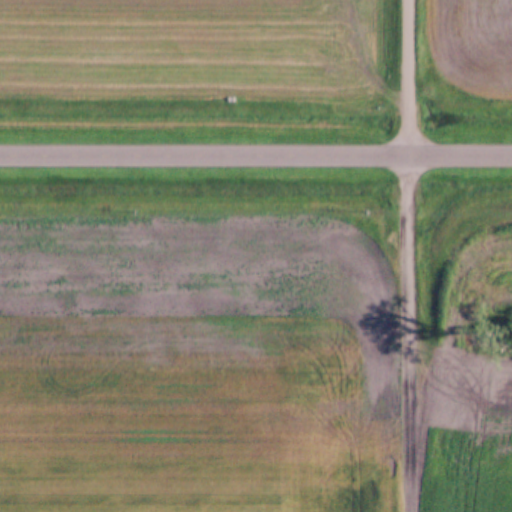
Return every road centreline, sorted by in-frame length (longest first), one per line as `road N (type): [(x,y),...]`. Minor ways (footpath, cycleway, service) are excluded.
road 1 (tertiary): [(0,156),(511,157)]
road 2 (residential): [(406,157),(405,0)]
